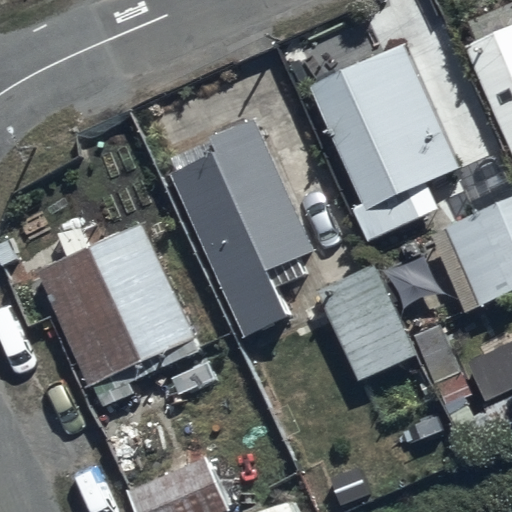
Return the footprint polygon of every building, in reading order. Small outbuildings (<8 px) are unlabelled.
[(511,25),(465,46),(511,155),(511,25)] [(463,169),(405,44),(300,94),(370,244),(440,211),(428,185),(463,169)] [(257,118),(215,137),(221,152),(168,177),(244,341),(304,313),(291,285),(310,276),(303,261),(320,253),(257,118)] [(104,242),(35,273),(96,404),(204,354),(132,196),(91,215),(104,242)] [(511,201),(448,229),(481,308),(511,294),(511,201)] [(129,491),(137,511),(226,511),(231,510),(209,457),(129,491)]
